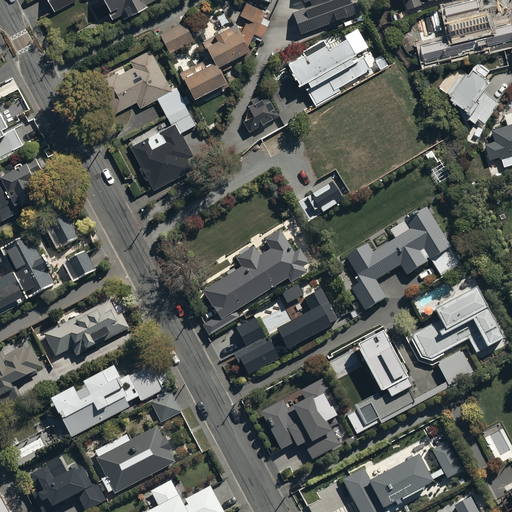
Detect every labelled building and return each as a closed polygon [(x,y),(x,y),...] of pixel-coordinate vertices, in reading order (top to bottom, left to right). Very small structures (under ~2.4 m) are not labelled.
[(47,0),(54,11),(75,0),(47,0)] [(104,0),(110,9),(107,11),(112,19),(121,14),(122,18),(155,0),(104,0)] [(343,0),(302,0),(303,1),(306,0),(308,0),(310,4),(292,10),(300,33),(349,16),(343,0)] [(404,0),(407,9),(422,5),(421,2),(428,0),(404,0)] [(210,56),(179,72),(182,79),(184,78),(193,96),(224,81),(219,71),(251,55),(247,46),(253,33),(262,36),(266,25),(260,22),(266,10),(245,1),(239,15),(247,18),(240,33),(236,24),(224,30),(223,28),(213,33),(214,34),(202,40),(210,56)] [(480,2),(453,9),(459,35),(424,44),(428,62),(441,59),(441,57),(491,44),(480,2)] [(184,21),(159,33),(168,53),(194,41),(184,21)] [(511,22),(492,27),(496,43),(494,43),(496,50),(511,46),(511,22)] [(303,53),(286,61),(290,69),(289,70),(293,77),(295,76),(297,81),(295,82),(297,84),(306,80),(308,84),(304,86),(314,106),(341,92),(338,86),(370,70),(363,55),(352,60),(350,57),(355,54),(345,36),(327,46),(325,43),(303,54),(303,53)] [(166,116),(186,105),(177,87),(171,90),(150,49),(130,59),(133,66),(117,75),(116,72),(98,81),(115,113),(137,102),(139,107),(157,98),(166,116)] [(459,74),(446,93),(450,96),(449,98),(460,106),(466,120),(470,118),(474,121),(477,117),(485,122),(499,101),(483,90),(491,78),(486,75),(489,69),(477,62),(473,68),(471,67),(467,73),(465,72),(462,77),(459,74)] [(253,114),(242,120),(248,132),(278,115),(265,91),(250,99),(252,103),(248,105),(253,114)] [(326,122),(319,125),(336,158),(341,156),(349,171),(374,158),(381,171),(399,162),(386,136),(375,141),(356,103),(324,119),(326,122)] [(166,116),(170,124),(128,145),(140,166),(138,167),(145,180),(147,179),(153,190),(192,169),(187,159),(193,156),(181,132),(196,125),(186,105),(166,116)] [(0,158),(0,159),(15,151),(14,149),(17,146),(9,131),(5,133),(2,127),(7,124),(0,111),(0,158)] [(511,114),(506,116),(508,124),(491,129),(494,140),(485,142),(490,158),(499,156),(500,159),(502,158),(504,166),(511,163),(511,114)] [(291,120),(259,138),(270,157),(301,140),(291,120)] [(14,165),(16,167),(0,175),(3,180),(0,181),(0,209),(14,202),(15,204),(21,201),(23,204),(43,194),(33,175),(43,170),(36,156),(22,164),(21,162),(14,165)] [(332,181),(311,194),(322,213),(344,199),(332,181)] [(368,243),(346,256),(357,275),(355,276),(358,282),(351,287),(365,311),(387,298),(376,280),(401,265),(407,275),(428,262),(426,259),(430,257),(442,278),(462,266),(426,207),(389,229),(395,239),(373,252),(368,243)] [(67,213),(44,225),(56,248),(79,237),(67,213)] [(241,268),(203,290),(218,316),(203,324),(208,334),(245,313),(241,306),(287,278),(289,282),(311,269),(299,249),(294,253),(281,230),(264,240),(270,249),(259,256),(253,247),(235,257),(241,268)] [(0,278),(0,308),(25,296),(28,301),(56,286),(48,270),(51,268),(44,254),(40,255),(30,234),(1,249),(13,272),(0,278)] [(85,250),(63,262),(73,282),(96,270),(85,250)] [(475,354),(501,339),(475,288),(433,309),(438,320),(411,334),(413,338),(411,339),(420,358),(432,361),(467,340),(475,354)] [(313,313),(278,331),(287,348),(332,326),(330,323),(337,319),(321,289),(305,297),(313,313)] [(109,299),(44,334),(56,355),(72,346),(78,356),(97,345),(95,340),(103,336),(106,341),(129,327),(122,313),(118,315),(109,299)] [(256,317),(236,327),(246,347),(233,353),(238,363),(241,361),(248,375),(280,358),(270,339),(267,340),(256,317)] [(415,385),(385,330),(357,344),(382,390),(355,405),(358,409),(347,415),(357,433),(380,421),(382,423),(475,373),(462,349),(436,363),(445,381),(415,397),(410,388),(415,385)] [(0,408),(1,411),(23,399),(15,383),(28,376),(29,378),(38,373),(37,371),(43,368),(32,346),(26,349),(24,346),(5,356),(2,350),(0,351),(0,408)] [(75,386),(52,398),(73,437),(130,407),(128,403),(139,397),(141,401),(164,390),(161,385),(172,379),(161,359),(123,379),(116,365),(84,381),(87,387),(77,392),(75,386)] [(339,368),(328,373),(336,388),(347,383),(339,368)] [(283,399),(262,411),(281,448),(295,441),(298,446),(304,443),(312,460),(341,444),(332,428),(339,424),(334,413),(339,410),(323,379),(302,390),(306,399),(288,408),(283,399)] [(171,391),(151,402),(161,422),(182,412),(171,391)] [(59,443),(51,428),(52,427),(47,418),(35,425),(39,432),(20,442),(17,437),(5,443),(9,450),(16,446),(18,449),(41,437),(44,443),(37,447),(38,450),(16,462),(19,468),(58,447),(57,445),(59,443)] [(130,440),(128,434),(95,450),(99,456),(97,457),(106,475),(101,478),(108,492),(112,489),(115,494),(176,464),(170,451),(173,449),(166,436),(163,437),(158,426),(130,440)] [(358,511),(394,511),(398,510),(393,501),(400,497),(401,500),(423,488),(421,485),(443,474),(445,479),(461,470),(446,441),(430,449),(440,468),(427,475),(416,454),(368,479),(363,469),(342,480),(358,511)] [(46,466),(30,474),(37,486),(30,490),(42,511),(51,511),(57,509),(54,506),(76,494),(85,511),(105,500),(95,481),(91,483),(82,466),(76,469),(75,468),(67,472),(58,456),(45,463),(46,466)] [(159,506),(146,511),(223,511),(209,486),(187,498),(189,502),(184,505),(171,481),(151,491),(159,506)] [(0,511),(31,511),(30,511),(9,511),(1,496),(0,496),(0,511)] [(458,511),(479,511),(471,496),(455,505),(458,511)]
